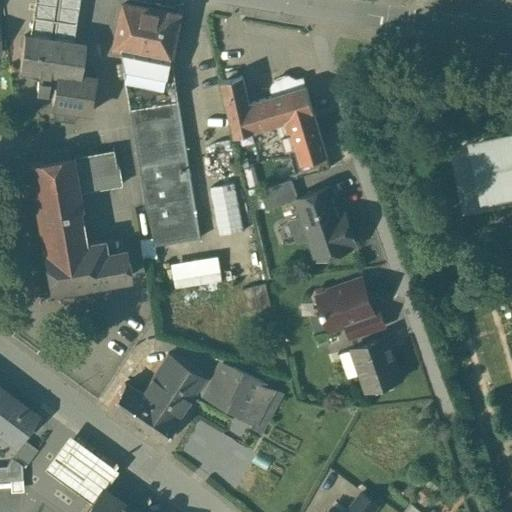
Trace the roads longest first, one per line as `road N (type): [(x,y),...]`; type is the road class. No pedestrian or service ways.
road 1 (residential): [(308,4),(445,423)]
road 2 (tertiary): [(0,352),(207,511)]
road 3 (tertiary): [(308,4),(511,38)]
